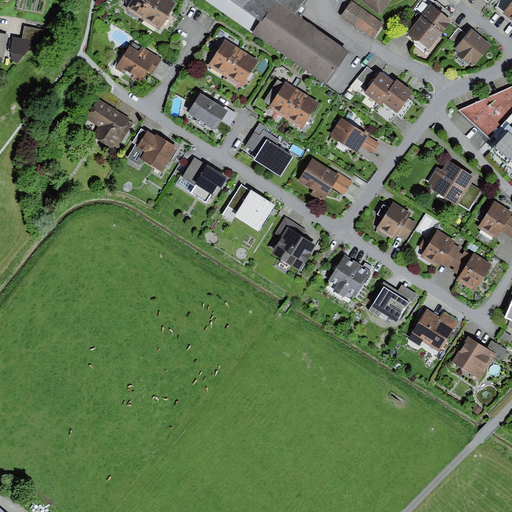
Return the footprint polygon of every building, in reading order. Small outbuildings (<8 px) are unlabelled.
[(155,0),(131,0),(126,10),(143,20),(155,0)] [(176,4),(170,0),(155,0),(143,20),(160,31),(176,4)] [(277,0),(276,0),(216,0),(213,5),(256,34),(263,23),(277,0)] [(263,23),(256,34),(327,84),(349,52),(295,14),(277,0),(263,23)] [(276,0),(277,0),(295,14),(304,0),(276,0)] [(360,0),(380,16),(392,0),(360,0)] [(384,23),(351,1),(341,17),(374,40),(384,23)] [(511,20),(511,1),(503,14),(511,20)] [(431,5),(423,16),(443,32),(452,21),(431,5)] [(443,32),(423,16),(407,35),(414,40),(414,44),(425,52),(428,49),(429,50),(443,32)] [(48,31),(24,27),(22,39),(34,41),(46,43),(48,31)] [(465,33),(459,28),(450,40),(456,45),(465,33)] [(491,45),(471,30),(455,49),(459,53),(457,56),(469,65),(471,63),(475,66),(491,45)] [(8,34),(0,32),(0,56),(4,57),(8,34)] [(34,41),(22,39),(13,37),(10,53),(31,57),(34,41)] [(241,51),(225,40),(208,66),(225,77),(241,51)] [(139,52),(130,46),(116,69),(140,84),(148,72),(153,75),(162,59),(142,47),(139,52)] [(258,61),(241,51),(225,77),(242,87),(258,61)] [(356,92),(373,72),(368,67),(351,87),(356,92)] [(395,83),(380,72),(365,94),(379,104),(395,83)] [(269,109),(286,119),(303,93),(285,81),(284,84),(278,80),(264,102),(271,106),(269,109)] [(397,80),(395,83),(379,104),(381,106),(384,103),(398,113),(413,92),(397,80)] [(490,139),(511,114),(511,87),(459,111),(490,139)] [(320,103),(303,93),(286,119),(304,130),(320,103)] [(213,102),(201,94),(188,113),(215,130),(221,122),(228,111),(213,102)] [(131,119),(98,99),(86,118),(99,126),(93,136),(113,148),(114,146),(129,121),(131,119)] [(214,100),(213,102),(228,111),(221,122),(229,127),(237,114),(214,100)] [(369,136),(342,118),(331,136),(357,153),(362,146),(373,153),(379,144),(368,137),(369,136)] [(134,124),(129,121),(114,146),(118,149),(134,124)] [(261,123),(246,147),(258,154),(267,140),(277,146),(280,141),(264,131),(267,127),(261,123)] [(138,146),(147,133),(141,129),(133,142),(136,144),(138,146)] [(155,136),(147,131),(147,133),(138,146),(136,144),(127,158),(139,166),(142,161),(162,173),(178,148),(157,134),(155,136)] [(277,146),(267,140),(258,154),(254,160),(281,176),(293,156),(277,146)] [(228,178),(195,157),(182,178),(195,186),(191,193),(206,203),(212,194),(215,195),(219,189),(221,190),(228,178)] [(351,182),(313,158),(298,182),(313,191),(311,195),(324,203),(333,188),(343,195),(351,182)] [(475,178),(449,161),(442,171),(438,168),(428,184),(432,186),(431,189),(457,206),(459,204),(471,184),(475,178)] [(191,193),(195,186),(182,178),(180,177),(176,184),(191,193)] [(481,191),(471,184),(459,204),(469,210),(481,191)] [(237,213),(251,192),(242,186),(228,207),(237,213)] [(275,206),(252,190),(251,192),(237,213),(235,216),(258,232),(275,206)] [(511,212),(495,201),(477,228),(496,240),(502,232),(511,238),(511,216),(510,215),(511,212)] [(383,219),(377,229),(394,239),(397,234),(407,240),(417,223),(408,218),(411,214),(393,203),(390,209),(383,204),(377,215),(383,219)] [(237,213),(228,207),(223,216),(232,221),(235,216),(237,213)] [(307,231),(286,218),(275,236),(280,239),(271,254),(301,272),(317,246),(302,237),(307,231)] [(456,242),(438,231),(431,242),(425,238),(419,248),(424,252),(421,257),(439,269),(442,264),(454,245),(456,242)] [(461,249),(454,245),(442,264),(449,269),(451,265),(455,268),(453,271),(460,276),(473,256),(465,251),(463,255),(459,253),(461,249)] [(492,264),(474,253),(473,256),(460,276),(457,281),(475,292),(492,264)] [(372,272),(344,256),(329,281),(337,286),(333,291),(345,298),(348,293),(356,298),(372,272)] [(384,288),(407,302),(408,299),(413,302),(418,294),(402,285),(398,290),(384,282),(381,286),(384,288)] [(407,302),(384,288),(373,305),(383,311),(399,320),(409,303),(407,302)] [(511,292),(502,316),(506,318),(511,302),(511,292)] [(383,311),(373,305),(369,311),(379,318),(383,311)] [(441,318),(427,309),(409,339),(420,346),(423,341),(440,352),(459,321),(444,312),(441,318)] [(509,344),(511,339),(511,336),(504,332),(500,338),(509,344)] [(487,348),(468,337),(452,363),(480,379),(494,357),(496,354),(487,348)] [(491,341),(487,348),(496,354),(494,357),(500,361),(507,350),(491,341)] [(482,410),(478,406),(472,411),(477,415),(482,410)] [(11,511),(0,502),(0,511),(11,511)]
